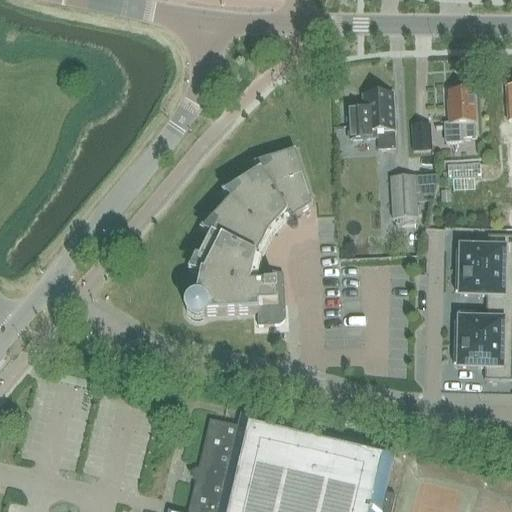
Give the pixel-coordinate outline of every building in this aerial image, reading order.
[(462,138),(475,137),(473,92),(448,94),(450,128),(446,128),(447,146),(463,145),(462,138)] [(362,110),(346,111),(347,141),(376,140),(376,152),(393,151),(390,96),(375,97),(375,94),(363,95),(363,97),(361,97),(362,110)] [(412,155),(432,154),(430,128),(411,128),(412,155)] [(280,224),(286,218),(291,222),(313,208),(298,160),(295,153),(269,162),(271,167),(260,174),(238,188),(237,188),(238,189),(240,193),(213,223),(214,223),(217,226),(211,238),(192,275),(201,277),(195,303),(201,304),(201,319),(234,317),(257,316),(257,319),(258,329),(278,328),(282,327),(284,323),(286,320),(286,316),(285,306),(284,277),(259,278),(252,278),(254,273),(256,261),(269,237),(280,224)] [(457,166),(486,168),(486,154),(458,153),(457,166)] [(418,220),(416,177),(389,178),(391,221),(418,220)] [(511,238),(488,238),(487,250),(461,250),(461,254),(456,253),(455,274),(511,275),(511,238)] [(511,275),(455,274),(455,294),(460,294),(460,298),(486,298),(486,310),(511,311),(511,275)] [(511,311),(486,310),(486,322),(459,322),(459,326),(454,326),(454,346),(511,347),(511,311)] [(458,370),(485,370),(485,383),(511,383),(511,368),(511,347),(454,346),(453,366),(458,366),(458,370)] [(247,429),(226,424),(210,420),(198,470),(191,474),(196,483),(188,511),(392,511),(396,496),(378,492),(387,452),(249,420),(247,429)]
